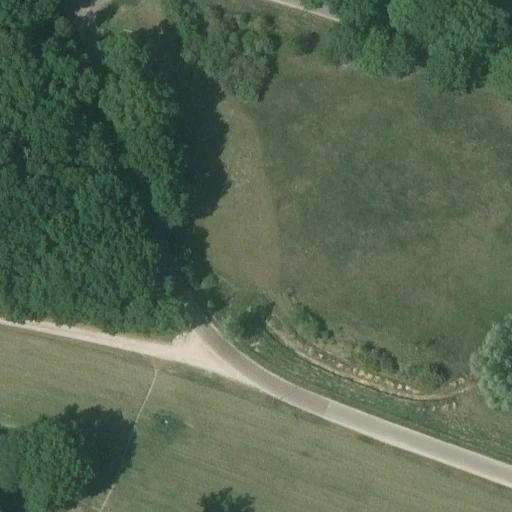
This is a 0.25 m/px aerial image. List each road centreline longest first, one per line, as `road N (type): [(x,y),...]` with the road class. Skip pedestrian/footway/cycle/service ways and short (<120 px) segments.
road 1 (unclassified): [(511,474),(300,397),(221,351),(184,304),(159,252),(108,77),(70,1)]
road 2 (unclassified): [(511,66),(300,0)]
